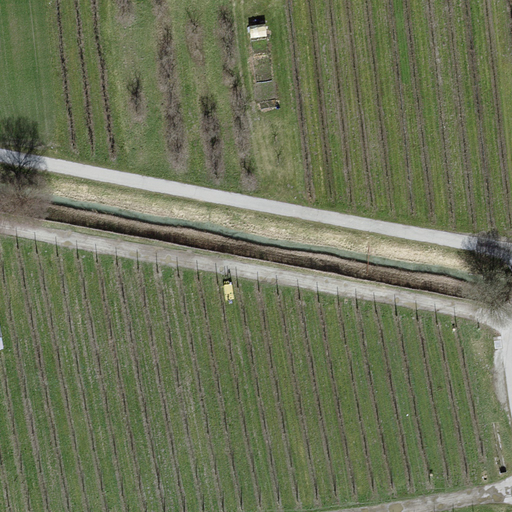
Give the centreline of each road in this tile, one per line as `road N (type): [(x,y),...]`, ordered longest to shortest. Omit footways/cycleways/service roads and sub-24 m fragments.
road 1 (track): [(511,325),(483,313),(0,225)]
road 2 (track): [(511,255),(0,157)]
